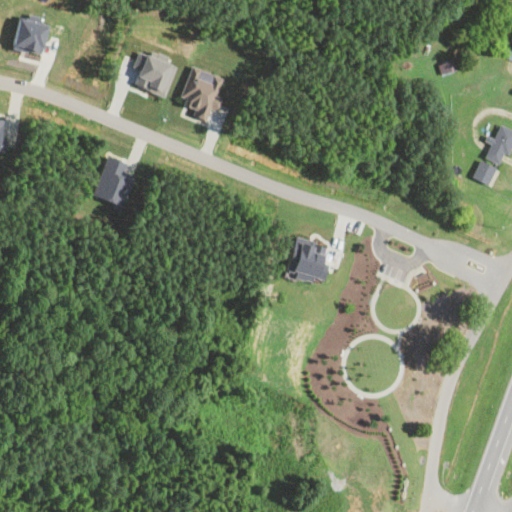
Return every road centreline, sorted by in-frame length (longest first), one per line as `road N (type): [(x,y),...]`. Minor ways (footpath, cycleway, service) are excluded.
road 1 (residential): [(503,277),(359,211),(0,79)]
road 2 (residential): [(511,261),(442,401),(425,511)]
